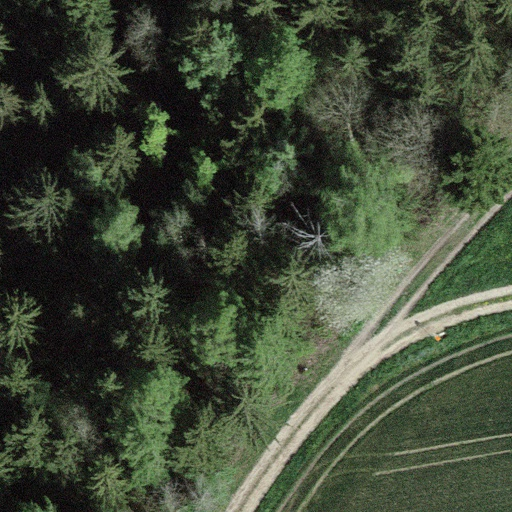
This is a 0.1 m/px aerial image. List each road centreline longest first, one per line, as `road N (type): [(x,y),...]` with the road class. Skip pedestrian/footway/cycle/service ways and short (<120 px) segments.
road 1 (track): [(334,376),(511,181)]
road 2 (track): [(511,297),(397,334),(334,376)]
road 3 (track): [(334,376),(235,511)]
